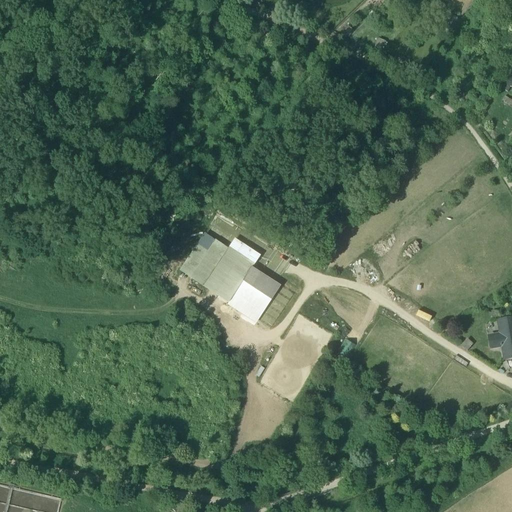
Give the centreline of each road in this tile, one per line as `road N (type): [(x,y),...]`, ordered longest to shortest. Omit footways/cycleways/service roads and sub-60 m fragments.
road 1 (track): [(511,181),(470,125),(405,76),(229,0)]
road 2 (track): [(28,87),(257,249)]
road 3 (track): [(243,511),(0,464)]
road 4 (track): [(228,473),(0,427)]
road 5 (track): [(315,278),(282,337),(252,334),(183,286)]
